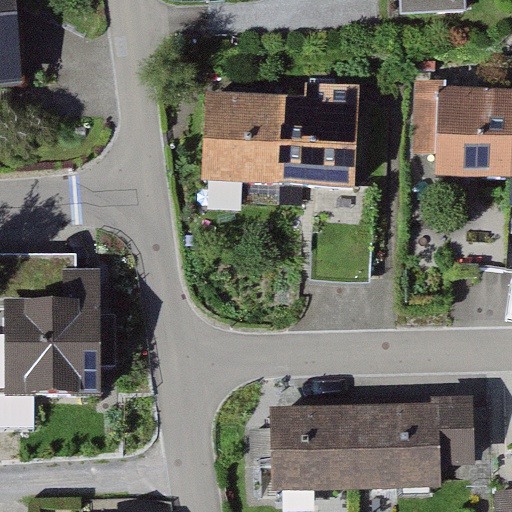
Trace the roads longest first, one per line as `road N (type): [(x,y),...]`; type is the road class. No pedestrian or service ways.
road 1 (residential): [(180,361),(511,350)]
road 2 (residential): [(195,475),(0,489)]
road 3 (residential): [(128,0),(147,193)]
road 4 (residential): [(147,193),(180,361)]
road 5 (residential): [(0,205),(147,193)]
